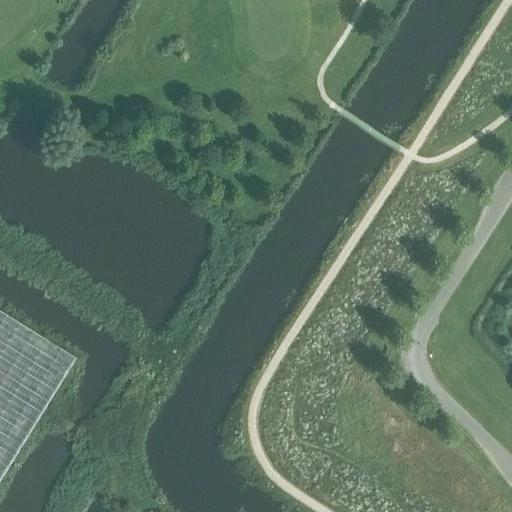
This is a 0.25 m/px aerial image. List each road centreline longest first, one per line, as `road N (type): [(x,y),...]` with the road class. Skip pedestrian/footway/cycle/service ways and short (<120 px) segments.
road 1 (track): [(323,511),(264,464),(251,432),(255,402),(505,0)]
road 2 (unclassified): [(511,191),(417,340),(426,379),(511,465)]
